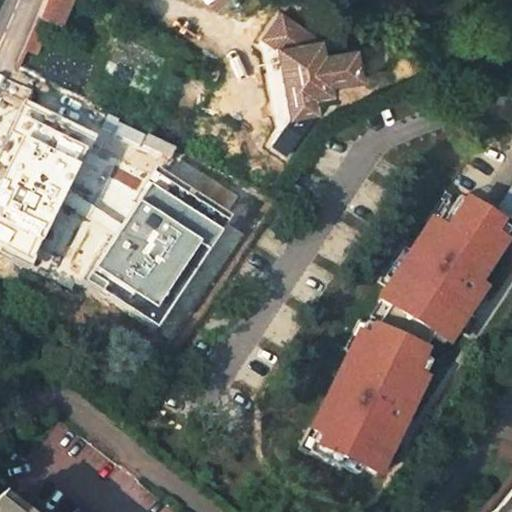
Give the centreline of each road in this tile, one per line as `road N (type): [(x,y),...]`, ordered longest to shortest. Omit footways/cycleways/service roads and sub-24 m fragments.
road 1 (residential): [(206,511),(67,398),(43,396),(0,423)]
road 2 (residential): [(511,409),(426,511)]
